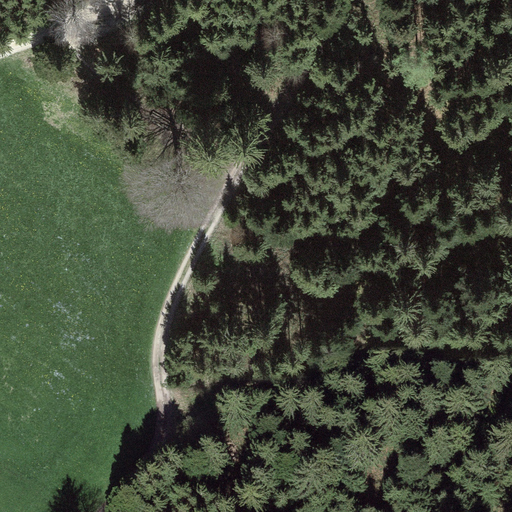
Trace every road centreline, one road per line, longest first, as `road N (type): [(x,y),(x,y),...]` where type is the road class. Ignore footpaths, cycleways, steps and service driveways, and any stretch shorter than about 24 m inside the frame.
road 1 (track): [(346,0),(311,68),(166,283),(139,468),(108,511)]
road 2 (track): [(511,313),(465,343),(315,375),(147,432)]
road 3 (track): [(0,50),(116,0)]
